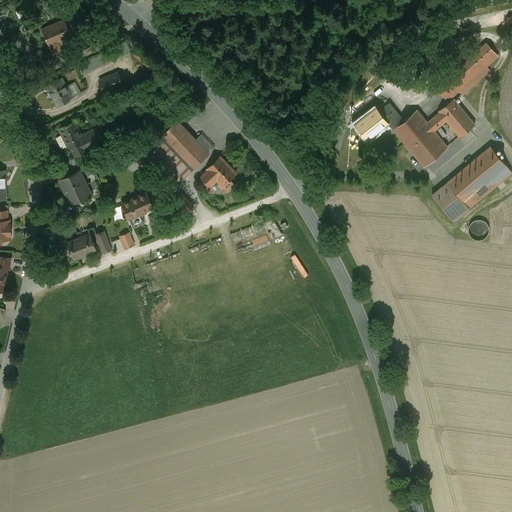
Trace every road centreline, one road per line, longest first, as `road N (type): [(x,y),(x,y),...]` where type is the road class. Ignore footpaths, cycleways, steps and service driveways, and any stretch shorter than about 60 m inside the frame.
road 1 (secondary): [(137,23),(243,125),(330,252),(376,357),(416,511)]
road 2 (unclassified): [(0,403),(36,204),(28,162),(0,101)]
road 3 (unknown): [(7,116),(40,96),(42,79),(27,51),(11,49),(0,60)]
